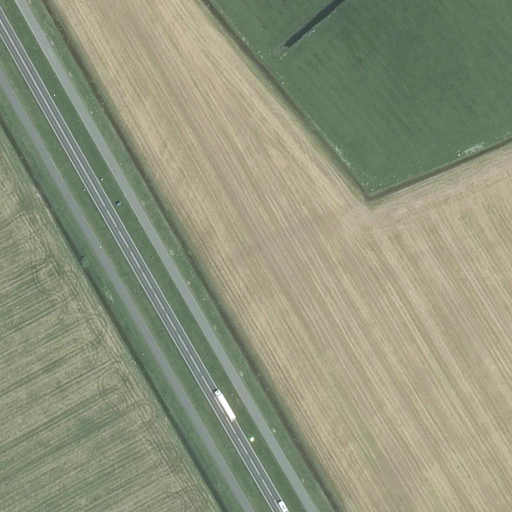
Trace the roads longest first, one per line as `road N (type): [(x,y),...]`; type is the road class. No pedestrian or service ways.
road 1 (unclassified): [(19,0),(312,511)]
road 2 (trunk): [(280,511),(0,21)]
road 3 (unclassified): [(0,77),(249,511)]
